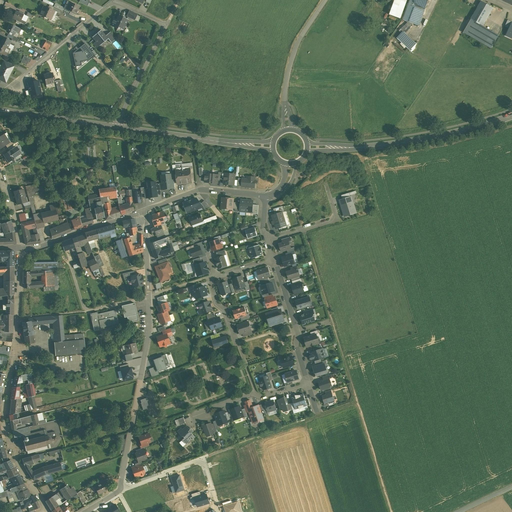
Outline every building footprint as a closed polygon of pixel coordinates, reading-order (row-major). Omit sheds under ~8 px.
[(406,0),(393,0),(389,15),(400,19),(406,0)] [(409,0),(408,4),(424,10),(428,0),(409,0)] [(493,8),(481,1),(471,19),(483,26),(493,8)] [(79,6),(70,2),(67,10),(69,11),(75,14),(79,6)] [(408,4),(405,11),(402,20),(408,22),(412,23),(418,26),(424,10),(408,4)] [(55,11),(44,6),(39,15),(50,20),(55,11)] [(23,15),(16,11),(12,18),(20,22),(21,20),(23,15)] [(137,14),(129,11),(127,16),(134,20),(137,14)] [(122,19),(118,17),(116,22),(113,20),(110,25),(117,29),(118,27),(123,29),(127,20),(122,18),(122,19)] [(497,35),(470,20),(462,33),(490,48),(497,35)] [(397,38),(412,51),(416,44),(405,34),(410,27),(412,23),(408,22),(399,31),(401,33),(397,38)] [(21,29),(10,24),(7,31),(14,35),(15,32),(19,34),(21,29)] [(105,36),(101,30),(92,37),(99,46),(108,39),(105,36)] [(116,39),(110,32),(105,36),(108,39),(111,43),(116,39)] [(4,37),(0,44),(6,47),(8,48),(10,44),(11,41),(4,37)] [(52,44),(46,41),(42,48),(48,51),(52,44)] [(90,60),(95,56),(91,52),(84,44),(79,48),(82,51),(72,53),(76,67),(81,65),(80,62),(90,60)] [(8,48),(6,47),(3,55),(9,57),(12,50),(8,48)] [(99,57),(94,50),(91,52),(95,56),(97,59),(99,57)] [(32,59),(23,56),(20,62),(26,65),(27,62),(30,64),(32,59)] [(6,83),(14,67),(3,62),(0,68),(0,79),(1,80),(6,83)] [(52,73),(43,75),(46,85),(54,82),(52,73)] [(62,80),(55,82),(58,92),(64,91),(62,80)] [(31,96),(41,93),(38,81),(28,83),(29,90),(31,96)] [(11,141),(6,133),(3,135),(8,143),(11,141)] [(3,135),(0,136),(0,149),(5,146),(9,143),(8,143),(3,135)] [(13,148),(4,155),(8,162),(18,156),(13,148)] [(189,167),(183,168),(184,184),(191,183),(190,173),(190,169),(189,167)] [(183,168),(176,168),(176,170),(176,175),(177,184),(184,184),(183,168)] [(235,175),(224,174),(223,184),(234,185),(235,175)] [(170,176),(166,176),(165,178),(162,178),(163,183),(163,189),(164,189),(172,188),(171,180),(170,176)] [(250,179),(242,179),(241,186),(241,187),(254,188),(255,177),(250,177),(250,179)] [(156,182),(151,183),(150,184),(150,185),(147,186),(147,189),(148,189),(149,198),(157,196),(156,184),(156,182)] [(39,184),(25,187),(28,199),(32,198),(30,191),(40,189),(39,184)] [(115,187),(98,190),(100,197),(106,197),(116,195),(116,192),(115,187)] [(23,189),(14,191),(18,205),(26,203),(23,189)] [(140,191),(132,192),(133,203),(142,202),(141,194),(141,191),(140,191)] [(342,200),(340,201),(344,215),(349,213),(350,215),(356,213),(353,204),(351,197),(342,200)] [(196,198),(184,203),(185,208),(188,207),(189,212),(202,207),(203,207),(201,204),(196,198)] [(233,199),(222,198),(222,202),(221,202),(221,203),(222,203),(221,207),(225,208),(224,210),(225,211),(228,211),(229,210),(229,209),(232,210),(233,202),(233,199)] [(131,199),(127,199),(127,202),(124,203),(125,206),(123,206),(125,214),(134,211),(131,203),(132,203),(131,199)] [(205,201),(201,204),(203,207),(202,207),(204,210),(210,207),(205,201)] [(52,206),(49,206),(50,211),(41,214),(43,223),(58,219),(57,215),(54,205),(52,206)] [(87,218),(83,219),(84,225),(93,223),(89,206),(84,207),(87,218)] [(100,208),(94,209),(96,220),(104,218),(102,207),(100,208)] [(106,211),(103,211),(105,220),(112,219),(112,218),(110,210),(106,211)] [(163,212),(153,215),(154,220),(153,221),(154,224),(160,222),(160,223),(164,221),(163,218),(165,217),(163,212)] [(25,213),(19,215),(21,224),(27,222),(26,219),(25,213)] [(173,215),(177,224),(181,222),(177,213),(173,215)] [(275,215),(272,216),(276,229),(279,228),(283,227),(286,226),(282,213),(281,213),(275,215)] [(41,214),(33,216),(33,217),(34,221),(36,227),(36,228),(40,227),(44,226),(43,223),(41,214)] [(200,214),(190,218),(192,225),(203,221),(200,214)] [(65,215),(58,216),(60,226),(61,226),(67,224),(65,215)] [(80,219),(76,220),(75,219),(71,220),(72,224),(73,224),(73,226),(75,230),(82,227),(82,226),(80,219)] [(134,219),(128,221),(129,228),(136,227),(134,219)] [(2,224),(3,227),(5,234),(10,233),(14,231),(11,221),(2,224)] [(27,222),(21,224),(22,230),(26,229),(32,227),(36,227),(34,221),(27,222)] [(67,224),(61,226),(62,229),(56,232),(57,237),(70,232),(67,224)] [(113,225),(97,230),(99,238),(115,234),(113,225)] [(161,225),(150,229),(152,234),(155,232),(156,236),(157,236),(157,235),(164,233),(161,225)] [(248,229),(245,230),(248,239),(257,236),(255,227),(248,229)] [(29,240),(26,229),(22,230),(26,245),(33,244),(32,239),(29,240)] [(97,230),(85,233),(85,235),(87,242),(99,238),(97,230)] [(34,235),(32,236),(32,239),(33,244),(40,243),(38,235),(34,235)] [(85,235),(72,239),(75,247),(85,244),(88,243),(87,242),(85,235)] [(140,245),(132,247),(129,238),(124,239),(127,249),(130,256),(143,252),(142,244),(140,245)] [(72,239),(61,243),(64,251),(72,248),(75,247),(72,239)] [(121,240),(117,241),(122,258),(127,256),(121,240)] [(159,240),(150,244),(152,251),(159,248),(158,246),(159,245),(160,244),(161,244),(159,240)] [(215,241),(210,242),(213,251),(223,248),(222,244),(220,245),(218,240),(215,241)] [(283,243),(279,244),(281,252),(291,249),(289,242),(289,241),(283,243)] [(255,246),(249,248),(251,254),(252,254),(254,258),(262,255),(261,252),(262,252),(261,247),(260,248),(259,245),(255,246)] [(194,248),(190,250),(193,258),(202,254),(199,246),(194,248)] [(159,248),(152,251),(156,259),(163,256),(161,251),(160,252),(159,248)] [(169,249),(161,251),(163,256),(163,257),(171,254),(171,253),(169,248),(169,249)] [(13,251),(0,251),(0,262),(3,262),(3,261),(5,260),(5,264),(7,264),(7,267),(14,266),(13,251)] [(86,265),(82,253),(78,255),(77,255),(78,259),(79,262),(81,267),(81,268),(82,268),(87,266),(86,265)] [(99,255),(93,257),(95,259),(98,268),(101,267),(104,266),(99,255)] [(286,257),(282,258),(285,267),(292,264),(295,263),(292,255),(286,257)] [(218,258),(215,258),(216,262),(217,266),(218,269),(227,266),(223,256),(218,258)] [(201,258),(193,260),(195,266),(202,263),(201,258)] [(95,259),(90,262),(89,264),(92,271),(98,268),(95,259)] [(61,262),(31,263),(31,271),(53,270),(57,270),(63,269),(61,262)] [(160,265),(157,267),(158,271),(157,272),(161,282),(170,279),(167,270),(170,269),(168,262),(160,265)] [(202,263),(195,266),(196,271),(199,270),(200,275),(208,273),(205,263),(202,263)] [(7,267),(5,267),(5,271),(5,278),(5,281),(14,281),(14,266),(7,267)] [(267,268),(257,271),(259,280),(268,277),(270,277),(267,268)] [(292,271),(286,272),(289,279),(300,276),(297,269),(292,271)] [(53,270),(42,271),(42,275),(42,282),(43,287),(44,286),(54,286),(54,274),(53,272),(53,270)] [(134,271),(122,274),(124,280),(130,278),(130,276),(135,275),(134,271)] [(44,291),(59,290),(59,274),(54,274),(54,286),(44,286),(44,291)] [(135,275),(130,276),(130,278),(131,283),(133,282),(134,288),(142,286),(140,274),(135,275)] [(242,276),(233,279),(235,286),(235,287),(235,288),(236,289),(236,290),(245,287),(244,283),(242,276)] [(14,281),(5,281),(5,284),(5,293),(14,292),(14,288),(14,281)] [(227,282),(219,285),(222,295),(230,292),(228,285),(227,282)] [(293,285),(291,285),(294,295),(304,292),(303,289),(304,289),(303,285),(302,285),(301,282),(293,285)] [(261,286),(260,286),(263,294),(268,293),(274,291),(272,283),(261,286)] [(198,288),(193,290),(196,299),(207,295),(204,286),(198,288)] [(265,300),(267,308),(277,305),(275,297),(274,297),(274,298),(265,300)] [(301,300),(296,301),(298,309),(312,305),(309,297),(301,300)] [(206,303),(199,305),(202,314),(212,310),(209,302),(206,303)] [(134,303),(121,306),(124,318),(127,317),(128,323),(138,321),(137,315),(134,303)] [(159,306),(157,306),(160,314),(167,311),(169,311),(167,303),(159,306)] [(244,307),(232,311),(235,319),(240,318),(247,316),(247,314),(244,307)] [(300,316),(303,324),(315,320),(313,314),(314,314),(313,309),(304,312),(305,314),(300,316)] [(98,314),(97,314),(100,325),(100,328),(115,325),(115,326),(119,325),(115,310),(98,314)] [(160,314),(158,315),(161,324),(164,323),(164,325),(165,325),(167,324),(167,323),(167,322),(171,321),(167,311),(160,314)] [(278,311),(273,312),(273,313),(272,315),(269,313),(267,317),(268,320),(282,316),(281,313),(278,311)] [(97,312),(90,314),(93,327),(94,331),(101,330),(100,328),(100,325),(97,314),(98,314),(97,312)] [(13,315),(11,315),(6,315),(0,315),(0,318),(4,319),(4,321),(4,330),(4,332),(5,332),(4,339),(5,339),(5,341),(12,342),(13,332),(13,315)] [(62,316),(52,316),(52,320),(52,323),(54,339),(54,342),(64,342),(64,336),(62,316)] [(282,316),(268,320),(269,323),(273,325),(274,322),(276,324),(281,322),(282,322),(283,319),(282,316)] [(52,323),(52,320),(52,317),(30,319),(30,322),(31,325),(52,323)] [(216,319),(209,321),(211,330),(222,326),(220,320),(218,318),(216,319)] [(30,322),(22,323),(24,336),(33,335),(34,334),(34,331),(32,331),(31,325),(30,322)] [(248,322),(237,325),(240,335),(243,334),(251,331),(248,322)] [(54,342),(55,356),(85,353),(83,334),(64,336),(64,342),(54,342)] [(163,335),(157,337),(160,347),(164,346),(166,347),(167,345),(170,343),(168,337),(167,335),(167,334),(163,335)] [(311,336),(309,337),(308,336),(304,338),(307,347),(319,344),(316,334),(311,336)] [(33,335),(24,336),(25,344),(34,342),(33,335)] [(220,338),(212,341),(214,348),(229,344),(226,336),(220,338)] [(135,343),(124,345),(126,354),(126,355),(131,354),(137,352),(135,343)] [(314,352),(310,353),(311,356),(310,356),(311,360),(312,359),(313,361),(320,359),(325,357),(323,349),(322,349),(314,352)] [(165,355),(152,360),(155,367),(157,372),(158,371),(170,367),(165,355)] [(287,358),(281,360),(281,361),(281,363),(282,366),(283,367),(283,368),(294,364),(292,356),(287,358)] [(319,366),(313,367),(315,373),(316,376),(327,373),(326,370),(325,365),(324,364),(319,366)] [(157,372),(155,367),(149,369),(152,378),(160,375),(158,371),(157,372)] [(123,380),(133,378),(130,368),(129,368),(121,370),(123,380)] [(296,371),(285,374),(288,382),(292,381),(299,379),(296,371)] [(21,377),(15,378),(13,384),(18,383),(27,382),(25,375),(21,376),(21,377)] [(267,376),(260,379),(261,382),(260,383),(261,386),(262,386),(263,390),(271,387),(269,381),(267,376)] [(323,380),(318,382),(321,390),(332,387),(329,379),(323,380)] [(27,384),(26,384),(28,397),(33,396),(35,396),(32,383),(27,384)] [(18,387),(13,388),(11,400),(19,399),(18,387)] [(326,395),(322,396),(324,404),(334,401),(332,393),(326,395)] [(303,394),(299,395),(298,396),(301,408),(303,407),(307,406),(306,404),(305,399),(304,396),(303,394)] [(298,396),(296,397),(296,396),(292,398),(293,403),(295,408),(295,410),(299,408),(301,408),(298,396)] [(284,398),(277,401),(280,409),(282,408),(284,412),(289,410),(288,405),(286,398),(284,398)] [(19,399),(11,400),(10,412),(16,411),(16,413),(18,413),(19,413),(25,411),(24,407),(24,406),(20,407),(19,399)] [(250,400),(245,402),(246,405),(244,406),(245,409),(246,413),(249,412),(248,409),(253,408),(250,400)] [(273,401),(265,403),(265,405),(268,412),(276,409),(273,401)] [(239,406),(230,410),(234,420),(243,417),(241,410),(239,406)] [(253,408),(248,409),(249,412),(253,423),(254,422),(256,423),(258,422),(259,421),(263,419),(260,411),(260,410),(259,406),(253,408)] [(224,411),(215,414),(215,415),(217,420),(219,425),(225,423),(228,422),(227,420),(225,414),(224,411)] [(36,414),(28,416),(29,422),(32,421),(33,426),(38,425),(38,421),(36,414)] [(19,419),(10,421),(11,428),(15,428),(15,425),(15,424),(20,423),(21,424),(29,422),(28,416),(19,419)] [(211,423),(203,426),(207,437),(214,434),(214,433),(211,425),(211,423)] [(190,430),(187,426),(183,430),(181,428),(178,431),(182,437),(183,436),(185,438),(183,440),(186,444),(191,440),(192,440),(195,437),(191,433),(194,431),(191,428),(190,430)] [(28,427),(16,430),(12,431),(14,438),(15,438),(15,437),(23,435),(23,438),(27,437),(26,435),(30,434),(28,427)] [(30,434),(26,435),(27,437),(23,438),(24,441),(23,441),(23,442),(26,450),(25,450),(26,451),(27,451),(28,454),(50,448),(49,443),(50,443),(51,442),(51,441),(57,440),(55,432),(47,434),(46,430),(30,434)] [(149,433),(138,437),(140,443),(139,443),(139,444),(145,442),(146,444),(150,442),(149,440),(150,438),(149,433)] [(143,451),(138,453),(135,454),(138,461),(134,462),(135,466),(139,464),(141,464),(140,461),(146,459),(143,451)] [(31,457),(22,460),(24,466),(26,470),(29,474),(32,472),(30,469),(28,465),(34,463),(34,462),(33,461),(31,457)] [(14,468),(10,461),(8,462),(2,464),(5,469),(0,470),(0,474),(7,472),(7,471),(14,468)] [(59,463),(44,467),(46,474),(47,474),(61,470),(59,463)] [(134,469),(132,470),(134,473),(133,473),(135,477),(139,475),(141,476),(143,476),(144,473),(144,472),(142,467),(142,466),(140,467),(134,469)] [(32,472),(29,474),(32,480),(46,474),(44,467),(32,472)] [(17,475),(14,468),(7,471),(7,472),(9,475),(10,478),(11,477),(17,475)] [(171,478),(174,486),(176,492),(184,490),(180,475),(171,478)] [(20,477),(16,479),(13,480),(15,484),(16,487),(23,484),(20,477)] [(0,481),(0,493),(6,491),(10,489),(16,487),(15,484),(13,485),(13,484),(6,487),(4,480),(0,481)] [(104,483),(103,483),(102,483),(97,486),(94,487),(98,495),(106,490),(104,487),(105,486),(104,483)] [(26,490),(23,484),(16,487),(10,489),(12,493),(15,491),(17,494),(26,490)] [(73,496),(66,485),(61,489),(69,499),(73,496)] [(232,497),(229,488),(224,489),(219,491),(221,500),(232,497)] [(30,497),(27,490),(26,490),(17,494),(18,497),(17,497),(19,501),(23,500),(25,499),(30,497)] [(201,496),(195,498),(198,507),(210,503),(207,494),(201,496)] [(30,497),(25,499),(26,500),(28,505),(33,503),(36,501),(33,495),(30,497)] [(51,497),(45,501),(52,511),(58,507),(54,501),(51,497)] [(225,511),(240,511),(238,502),(232,503),(223,506),(225,511)]
